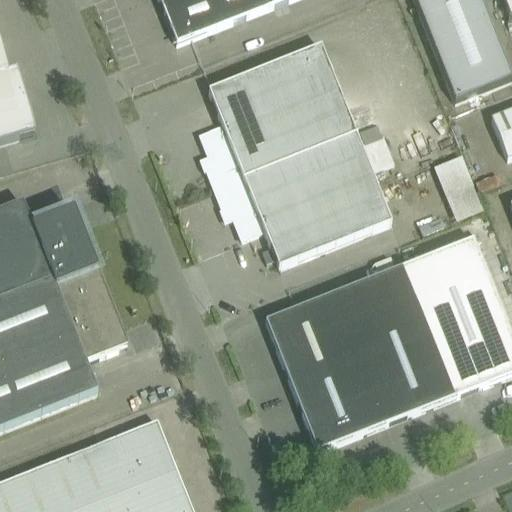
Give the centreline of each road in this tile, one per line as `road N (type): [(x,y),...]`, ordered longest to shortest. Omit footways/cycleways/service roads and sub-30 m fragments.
road 1 (unclassified): [(255,511),(55,0)]
road 2 (unknown): [(0,158),(350,24),(379,38),(410,107)]
